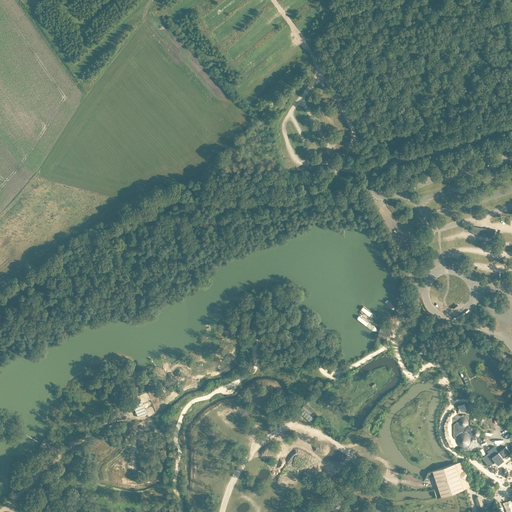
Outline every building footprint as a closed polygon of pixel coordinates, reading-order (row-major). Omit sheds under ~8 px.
[(473,226),(471,233),(482,235),(482,234),(492,235),(493,229),(473,226)] [(380,328),(377,337),(387,339),(388,333),(387,333),(387,331),(388,327),(385,326),(386,324),(383,323),(382,325),(381,325),(380,328)] [(142,404),(141,401),(132,405),(134,408),(134,409),(137,415),(138,419),(141,417),(147,415),(144,409),(142,404)] [(300,414),(309,422),(313,417),(302,407),(298,411),(300,414)] [(453,422),(452,423),(452,436),(454,438),(455,438),(455,440),(456,441),(456,442),(457,444),(458,444),(459,445),(461,446),(462,446),(463,446),(464,446),(464,450),(469,449),(467,445),(469,444),(470,448),(479,445),(475,436),(479,434),(480,433),(480,432),(480,430),(479,429),(478,428),(476,427),(474,427),(473,428),(472,427),(471,427),(470,427),(468,424),(468,423),(468,421),(468,420),(469,418),(468,416),(465,414),(463,414),(461,415),(461,416),(460,417),(459,416),(455,416),(453,418),(453,422)] [(49,441),(44,439),(42,442),(41,445),(39,448),(44,450),(49,441)] [(489,452),(482,457),(489,466),(495,461),(497,463),(498,464),(504,459),(503,458),(510,452),(506,446),(498,452),(494,445),(487,450),(489,452)] [(433,471),(441,496),(456,491),(463,489),(466,488),(468,487),(470,487),(467,477),(468,474),(467,471),(465,470),(462,461),(460,461),(457,462),(456,463),(450,465),(433,471)] [(504,478),(510,475),(507,469),(501,472),(504,478)]
